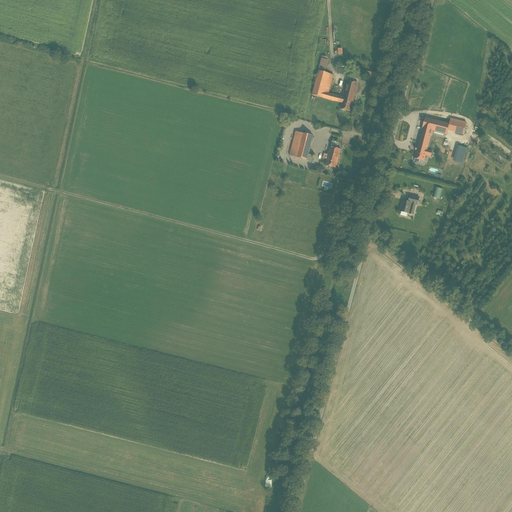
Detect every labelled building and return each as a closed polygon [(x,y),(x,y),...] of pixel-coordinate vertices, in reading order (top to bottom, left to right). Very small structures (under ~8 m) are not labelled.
[(321,59),(318,71),(325,73),(328,61),(321,59)] [(312,95),(327,99),(328,94),(333,75),(325,73),(318,71),(312,95)] [(357,84),(347,81),(343,98),(342,101),(352,103),(357,84)] [(343,98),(328,94),(327,99),(342,103),(342,101),(343,98)] [(352,103),(342,101),(342,103),(340,109),(350,112),(352,103)] [(449,124),(425,118),(423,126),(422,129),(431,131),(446,135),(447,131),(449,124)] [(466,123),(450,119),(449,124),(447,131),(463,135),(466,123)] [(422,129),(421,132),(419,141),(422,142),(420,149),(426,151),(426,150),(427,151),(428,150),(427,149),(431,131),(422,129)] [(313,137),(296,132),(289,156),(306,161),(308,155),(313,137)] [(422,142),(419,141),(414,159),(424,161),(425,155),(426,151),(420,149),(422,142)] [(467,149),(457,146),(453,161),(462,164),(467,149)] [(336,149),(331,147),(329,154),(328,157),(338,160),(340,150),(336,149)] [(338,160),(328,157),(326,166),(335,168),(338,160)] [(442,190),(435,188),(433,197),(440,199),(442,190)] [(419,198),(410,196),(408,203),(411,204),(415,205),(417,205),(419,198)] [(408,203),(402,201),(400,212),(409,214),(411,204),(408,203)]
